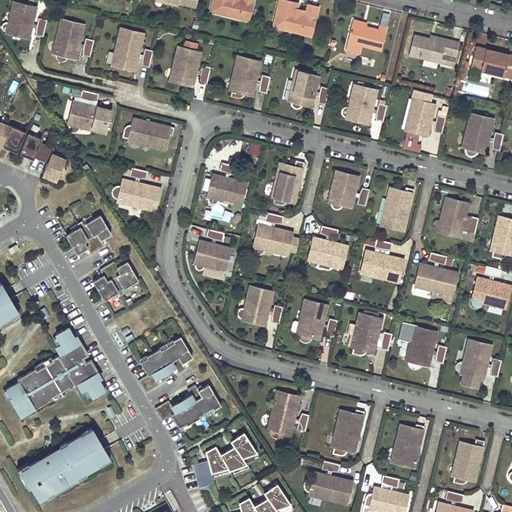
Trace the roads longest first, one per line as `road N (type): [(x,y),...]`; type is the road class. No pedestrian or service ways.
road 1 (residential): [(511,187),(221,120),(196,136),(169,246),(177,286),(225,348),(511,422)]
road 2 (residential): [(100,511),(155,479),(167,457),(164,441),(30,223)]
